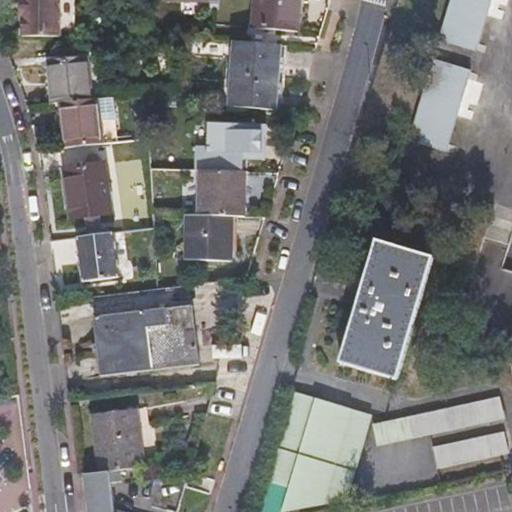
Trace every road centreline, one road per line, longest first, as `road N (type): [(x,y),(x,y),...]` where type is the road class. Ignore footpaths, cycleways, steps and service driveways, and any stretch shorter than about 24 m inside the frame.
road 1 (residential): [(228,511),(340,146),(374,0)]
road 2 (unclassified): [(0,113),(51,511)]
